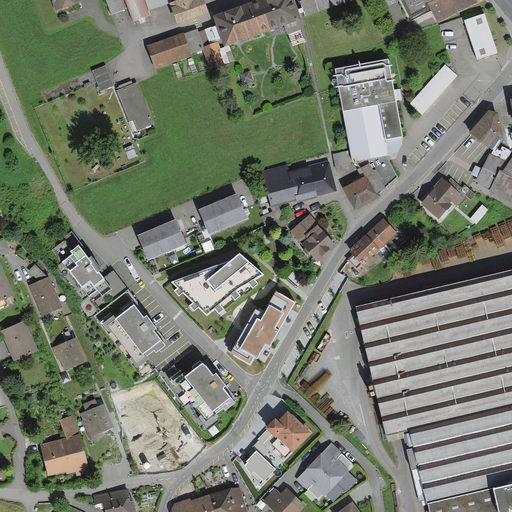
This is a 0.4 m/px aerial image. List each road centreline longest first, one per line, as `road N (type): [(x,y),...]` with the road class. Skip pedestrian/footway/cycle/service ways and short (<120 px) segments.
road 1 (residential): [(261,391),(120,248),(99,243),(64,204),(0,64)]
road 2 (residential): [(511,70),(345,244),(261,391)]
road 3 (residential): [(178,481),(25,496),(0,491)]
road 4 (residential): [(261,391),(234,434),(178,481)]
